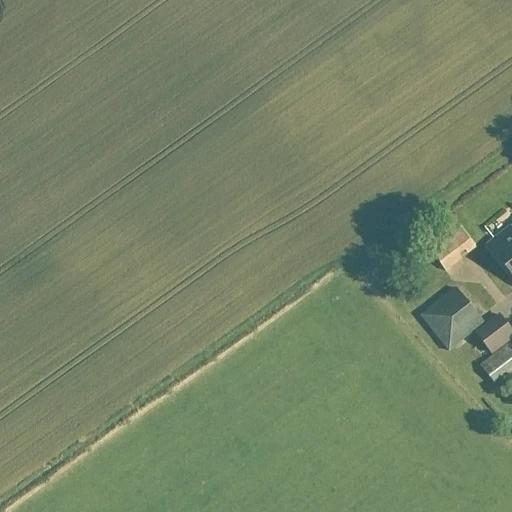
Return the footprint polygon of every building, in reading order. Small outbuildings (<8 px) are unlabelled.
[(511,228),(488,247),(511,276),(511,228)] [(466,229),(435,250),(449,272),(481,251),(466,229)] [(448,353),(484,325),(470,307),(457,290),(421,319),(448,353)] [(491,356),(511,339),(511,336),(498,319),(476,336),(491,356)] [(498,390),(511,379),(511,342),(480,367),(498,390)]
